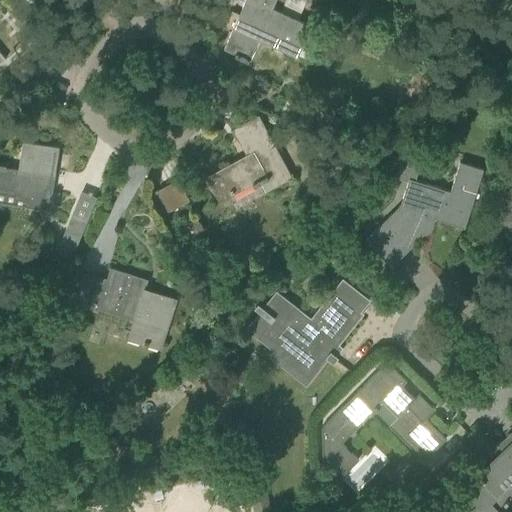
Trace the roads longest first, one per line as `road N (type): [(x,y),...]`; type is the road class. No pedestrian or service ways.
road 1 (residential): [(138,18),(87,71),(80,102),(110,139),(142,155),(180,130),(207,97),(206,76)]
road 2 (residential): [(511,386),(493,403),(472,406),(403,341),(409,314),(427,296),(446,291),(463,303)]
